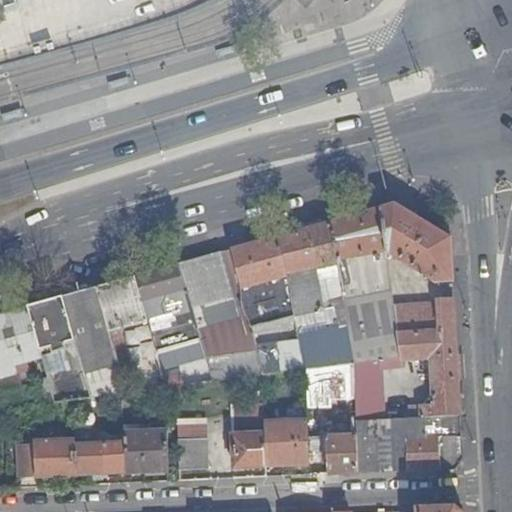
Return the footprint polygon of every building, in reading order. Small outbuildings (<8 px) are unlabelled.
[(393,205),(378,209),(386,252),(436,284),(453,283),(450,239),(393,205)] [(378,209),(329,223),(336,260),(348,258),(368,255),(386,252),(378,209)] [(329,223),(280,236),(296,318),(323,311),(318,279),(316,270),(337,266),(336,260),(329,223)] [(280,236),(231,250),(251,329),(263,326),(296,318),(280,236)] [(389,269),(386,252),(368,255),(370,272),(389,269)] [(221,253),(180,264),(191,307),(234,294),(230,279),(229,279),(221,253)] [(348,258),(336,260),(337,266),(339,277),(350,275),(348,258)] [(180,264),(136,277),(147,319),(164,314),(161,304),(166,294),(168,293),(176,321),(193,316),(191,307),(180,264)] [(316,270),(318,279),(328,276),(333,310),(336,329),(348,326),(339,277),(337,266),(316,270)] [(348,326),(354,365),(402,359),(398,334),(394,307),(389,269),(370,272),(350,275),(339,277),(348,326)] [(136,277),(97,288),(110,333),(148,322),(147,319),(136,277)] [(97,288),(65,297),(80,353),(92,399),(122,394),(127,394),(110,333),(97,288)] [(45,302),(29,307),(42,357),(46,372),(49,371),(48,365),(58,362),(61,357),(80,353),(65,297),(45,302)] [(461,417),(454,302),(438,303),(438,305),(439,331),(398,334),(402,359),(432,358),(433,407),(421,408),(421,419),(424,419),(461,417)] [(438,305),(394,307),(398,334),(439,331),(438,305)] [(29,307),(0,314),(0,379),(16,376),(14,369),(24,367),(26,361),(42,357),(29,307)] [(263,326),(251,329),(260,363),(263,377),(276,375),(307,371),(304,359),(274,363),(263,326)] [(402,359),(354,365),(355,377),(356,400),(357,422),(385,421),(383,372),(403,370),(402,359)] [(354,365),(307,371),(308,396),(324,396),(324,381),(355,377),(354,365)] [(359,474),(357,422),(356,400),(346,400),(347,427),(352,427),(352,436),(326,437),(328,475),(359,474)] [(462,439),(461,417),(424,419),(425,439),(439,438),(439,440),(462,439)] [(425,439),(424,419),(421,419),(385,421),(357,422),(359,474),(407,472),(406,440),(425,439)] [(309,421),(264,423),(265,433),(266,468),(310,465),(309,421)] [(167,424),(123,426),(124,444),(125,474),(169,472),(167,424)] [(266,468),(265,433),(233,435),(234,469),(266,468)] [(439,438),(425,439),(406,440),(407,472),(440,470),(439,440),(439,438)] [(463,457),(462,439),(439,440),(440,470),(453,470),(463,457)] [(178,440),(179,471),(208,470),(206,440),(178,440)] [(75,445),(75,441),(34,443),(34,448),(19,449),(20,479),(76,476),(75,445)] [(125,474),(124,444),(75,445),(76,476),(125,474)]
